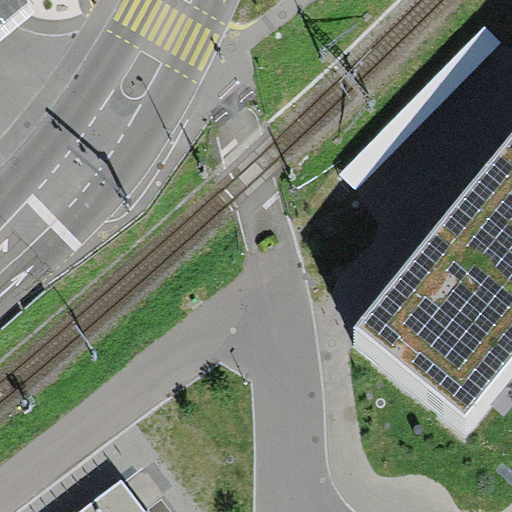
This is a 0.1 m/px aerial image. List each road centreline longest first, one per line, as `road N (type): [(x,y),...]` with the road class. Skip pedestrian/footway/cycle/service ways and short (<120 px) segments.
road 1 (residential): [(294,511),(282,309),(220,329),(0,493)]
road 2 (primary): [(175,0),(113,125),(0,251)]
